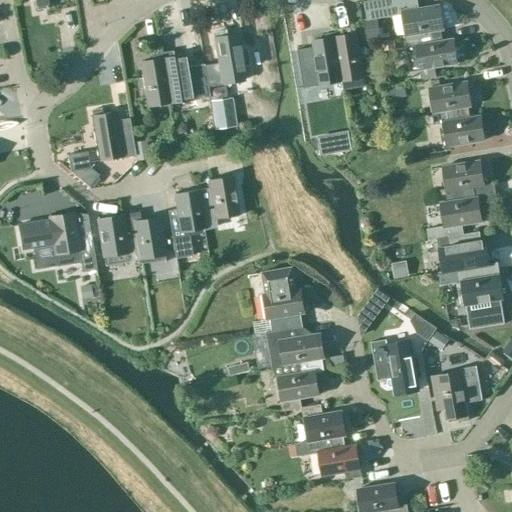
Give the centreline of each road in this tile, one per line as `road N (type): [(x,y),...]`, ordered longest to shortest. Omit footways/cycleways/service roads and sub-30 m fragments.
road 1 (residential): [(206,167),(84,198),(42,165),(38,110)]
road 2 (residential): [(349,321),(362,396),(378,412),(383,436),(402,448),(405,463),(455,454)]
road 3 (residential): [(38,110),(151,0)]
